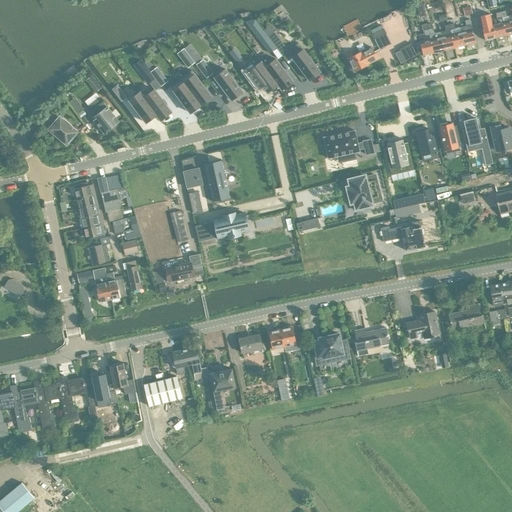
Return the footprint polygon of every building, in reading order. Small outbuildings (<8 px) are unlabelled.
[(469,0),(473,13),(484,11),(480,0),(469,0)] [(506,35),(511,33),(511,14),(506,16),(505,11),(501,12),(506,35)] [(496,38),(506,35),(501,12),(495,13),(497,18),(491,19),(496,38)] [(429,14),(421,15),(423,24),(431,23),(429,14)] [(496,38),(491,19),(490,14),(479,17),(485,40),(496,38)] [(255,19),(246,22),(269,53),(276,48),(268,36),(263,30),(255,19)] [(466,26),(460,27),(465,45),(475,43),(470,19),(465,20),(466,26)] [(454,48),(465,45),(460,27),(455,28),(454,23),(449,24),(454,48)] [(444,50),(454,48),(449,24),(444,25),(445,31),(440,32),(444,50)] [(434,53),(444,50),(440,32),(434,33),(433,28),(428,29),(434,53)] [(418,35),(419,37),(423,55),(434,53),(428,29),(423,30),(424,34),(418,35)] [(375,39),(380,50),(386,47),(381,36),(375,39)] [(284,53),(282,55),(287,61),(292,57),(309,80),(320,72),(303,49),(298,43),(291,49),(284,53)] [(402,62),(417,54),(411,43),(396,51),(402,62)] [(354,70),(355,71),(368,65),(367,64),(378,59),(372,47),(361,52),(361,51),(353,55),(352,52),(346,54),(348,58),(351,64),(350,66),(352,69),(354,70)] [(184,49),(177,53),(188,67),(194,62),(184,49)] [(235,49),(230,52),(241,67),(246,63),(235,49)] [(265,66),(265,67),(278,84),(281,89),(293,81),(276,58),(265,66)] [(203,60),(196,64),(206,78),(213,73),(203,60)] [(261,61),(250,69),(267,92),(278,84),(265,67),(265,66),(261,61)] [(157,67),(151,72),(161,86),(168,81),(157,67)] [(225,69),(214,77),(231,100),(243,91),(225,69)] [(192,70),(181,78),(201,105),(212,97),(192,70)] [(92,75),(86,79),(96,92),(102,87),(92,75)] [(181,78),(170,86),(190,113),(201,105),(181,78)] [(144,97),(157,114),(156,115),(160,120),(171,112),(155,89),(144,97)] [(140,92),(129,100),(146,123),(156,115),(157,114),(144,97),(140,92)] [(73,102),(79,110),(83,106),(77,99),(73,102)] [(104,133),(119,121),(107,106),(107,107),(103,101),(91,110),(95,115),(92,118),(104,133)] [(42,126),(45,123),(51,127),(49,129),(54,133),(55,133),(62,139),(61,140),(61,142),(61,143),(63,144),(64,145),(66,144),(77,131),(59,117),(57,120),(49,113),(39,121),(42,126)] [(86,114),(81,118),(86,125),(91,121),(86,114)] [(466,129),(463,130),(468,151),(482,148),(485,164),(493,163),(486,134),(480,135),(476,118),(464,120),(466,129)] [(447,122),(440,124),(446,153),(460,150),(459,142),(460,142),(456,126),(453,127),(452,123),(448,124),(447,122)] [(499,125),(491,127),(496,151),(507,148),(507,150),(511,149),(511,134),(509,127),(500,129),(499,125)] [(428,128),(416,131),(423,160),(439,157),(433,132),(429,133),(428,128)] [(354,130),(324,137),(328,158),(346,154),(347,161),(357,159),(355,152),(359,151),(359,149),(365,148),(366,155),(374,153),(371,139),(363,141),(363,142),(357,143),(354,130)] [(387,146),(385,147),(391,174),(414,169),(408,142),(404,143),(403,139),(386,143),(387,146)] [(195,154),(181,158),(184,169),(199,166),(195,154)] [(223,162),(205,166),(212,199),(230,195),(223,162)] [(199,168),(183,172),(186,187),(202,184),(199,168)] [(348,178),(346,179),(347,186),(346,186),(348,192),(349,192),(350,197),(349,198),(351,204),(352,204),(354,210),(356,210),(373,205),(373,204),(370,194),(380,191),(376,174),(366,176),(365,174),(348,178)] [(101,192),(109,191),(106,179),(99,181),(101,192)] [(75,188),(77,198),(95,194),(93,184),(88,186),(87,182),(76,184),(77,188),(75,188)] [(433,187),(424,190),(426,201),(436,199),(433,187)] [(109,191),(101,192),(104,202),(110,201),(119,199),(117,189),(109,191)] [(511,189),(494,194),(500,214),(511,211),(511,189)] [(459,195),(462,204),(474,200),(471,191),(459,195)] [(77,198),(79,208),(97,204),(95,194),(77,198)] [(106,211),(115,210),(113,200),(110,201),(104,202),(106,211)] [(79,208),(82,217),(99,213),(97,204),(79,208)] [(120,209),(115,210),(106,211),(106,212),(107,212),(110,221),(113,221),(120,219),(123,219),(123,218),(121,209),(120,209)] [(170,213),(177,242),(187,239),(180,210),(170,213)] [(82,217),(84,227),(102,223),(99,213),(82,217)] [(222,218),(213,220),(218,239),(226,237),(226,238),(239,235),(239,234),(247,232),(243,213),(235,215),(235,214),(222,217),(222,218)] [(138,215),(129,217),(132,230),(126,232),(128,239),(142,236),(138,215)] [(113,221),(116,233),(126,231),(123,219),(120,219),(113,221)] [(317,219),(297,224),(299,231),(319,226),(317,219)] [(424,247),(425,247),(422,235),(424,233),(423,229),(421,227),(420,221),(411,223),(412,227),(401,229),(401,228),(389,230),(389,227),(381,229),(383,242),(402,238),(405,251),(417,248),(418,250),(423,249),(424,247)] [(102,223),(84,227),(86,238),(104,234),(102,223)] [(214,223),(196,228),(199,239),(216,235),(214,223)] [(109,235),(100,238),(101,244),(88,247),(92,265),(111,261),(107,244),(110,243),(109,235)] [(138,252),(136,239),(123,242),(126,254),(138,252)] [(190,262),(186,262),(165,267),(168,282),(203,274),(199,254),(189,256),(190,262)] [(132,290),(141,287),(135,260),(125,262),(132,290)] [(112,299),(108,281),(106,273),(105,267),(77,273),(79,281),(80,287),(95,284),(99,301),(112,299)] [(162,270),(153,272),(157,283),(164,281),(162,270)] [(114,277),(113,272),(106,273),(108,281),(112,299),(126,296),(122,276),(114,277)] [(9,280),(4,286),(20,296),(24,290),(23,286),(13,279),(9,280)] [(511,295),(509,281),(499,283),(502,299),(506,298),(507,304),(511,303),(511,295)] [(502,299),(499,283),(489,285),(492,301),(493,301),(494,307),(499,306),(498,300),(502,299)] [(475,331),(485,328),(484,323),(485,322),(483,315),(481,315),(478,303),(467,306),(468,309),(448,314),(452,330),(474,325),(475,331)] [(424,338),(439,334),(434,311),(427,313),(428,313),(419,315),(420,320),(406,323),(410,338),(417,337),(416,334),(423,332),(424,338)] [(497,319),(495,311),(488,312),(490,321),(497,320),(497,319)] [(299,331),(294,332),(292,326),(280,329),(283,345),(285,351),(302,348),(299,331)] [(367,348),(389,343),(386,327),(366,332),(365,328),(354,330),(357,342),(355,342),(358,356),(368,354),(367,348)] [(283,345),(280,329),(268,331),(272,348),(283,345)] [(241,352),(263,348),(260,333),(239,338),(241,352)] [(330,356),(343,353),(339,333),(313,339),(319,364),(332,362),(330,356)] [(185,349),(188,365),(191,364),(194,379),(210,376),(208,367),(201,368),(196,346),(185,349)] [(188,365),(185,349),(173,351),(175,361),(173,361),(172,363),(172,365),(174,367),(175,367),(176,374),(183,373),(181,366),(188,365)] [(133,378),(127,380),(124,363),(110,365),(115,388),(123,386),(125,394),(136,391),(133,378)] [(210,373),(217,408),(223,407),(220,389),(235,386),(232,369),(232,368),(231,368),(231,369),(224,370),(217,371),(210,373)] [(96,399),(105,398),(108,405),(118,403),(115,389),(109,391),(106,374),(92,377),(96,399)] [(58,383),(61,397),(66,423),(79,420),(77,407),(74,408),(72,395),(86,392),(89,406),(95,405),(89,378),(83,379),(83,377),(67,381),(67,383),(65,383),(64,375),(57,376),(58,383)] [(318,396),(324,395),(322,375),(315,376),(318,396)] [(144,384),(147,400),(149,406),(182,398),(177,376),(144,384)] [(34,387),(38,401),(43,427),(55,425),(53,412),(51,413),(48,399),(61,397),(58,383),(44,386),(44,387),(42,388),(40,379),(33,381),(34,387)] [(292,382),(281,385),(283,395),(294,392),(292,382)] [(11,392),(14,406),(19,432),(32,430),(30,417),(27,417),(25,404),(38,401),(34,387),(20,390),(20,392),(18,393),(17,384),(10,385),(11,392)] [(0,436),(8,434),(6,422),(4,422),(1,409),(14,406),(11,392),(0,394),(0,436)] [(183,423),(173,432),(177,438),(188,429),(183,423)] [(0,506),(4,511),(16,511),(29,502),(34,497),(22,482),(0,500),(0,506)]
